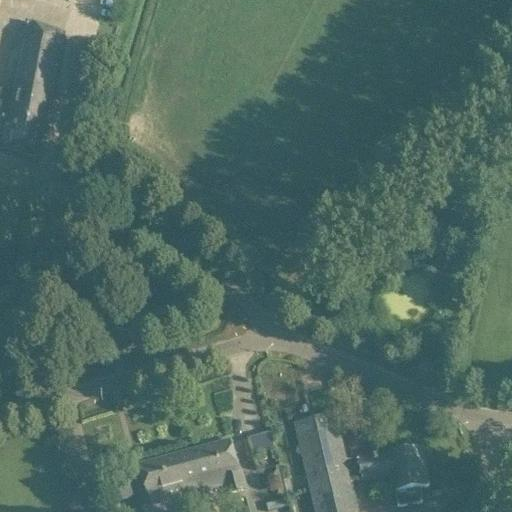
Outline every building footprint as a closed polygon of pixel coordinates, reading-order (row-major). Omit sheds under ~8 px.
[(38,160),(54,81),(64,34),(30,23),(13,97),(2,94),(0,100),(0,123),(7,125),(1,148),(38,160)] [(66,312),(66,313),(75,328),(97,315),(88,299),(66,312)] [(296,424),(301,444),(310,484),(348,475),(346,462),(335,415),(296,424)] [(360,435),(346,438),(350,454),(364,450),(366,450),(362,435),(360,435)] [(190,452),(202,493),(225,487),(228,496),(246,490),(242,474),(240,474),(231,441),(190,452)] [(392,476),(395,493),(398,508),(423,504),(420,489),(429,488),(422,448),(346,462),(348,475),(310,484),(316,511),(357,511),(351,483),(392,476)] [(148,497),(149,496),(152,507),(202,493),(190,452),(140,466),(148,497)] [(105,486),(111,505),(134,497),(127,478),(105,486)]
